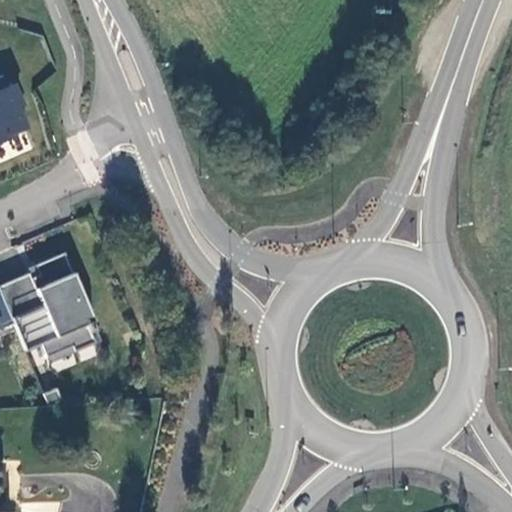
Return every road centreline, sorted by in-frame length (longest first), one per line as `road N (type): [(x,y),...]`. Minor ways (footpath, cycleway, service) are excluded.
road 1 (primary): [(139,137),(197,260),(242,302),(268,348)]
road 2 (primary): [(309,273),(265,265),(219,237),(192,195),(168,125)]
road 3 (secondary): [(442,279),(435,231),(439,122)]
road 4 (secondary): [(439,122),(354,254)]
road 5 (residential): [(139,137),(0,205)]
road 6 (primary): [(85,0),(139,137)]
road 7 (primary): [(168,125),(114,0)]
road 8 (secondary): [(483,0),(439,122)]
road 9 (primary): [(467,398),(476,347),(459,298),(442,279)]
